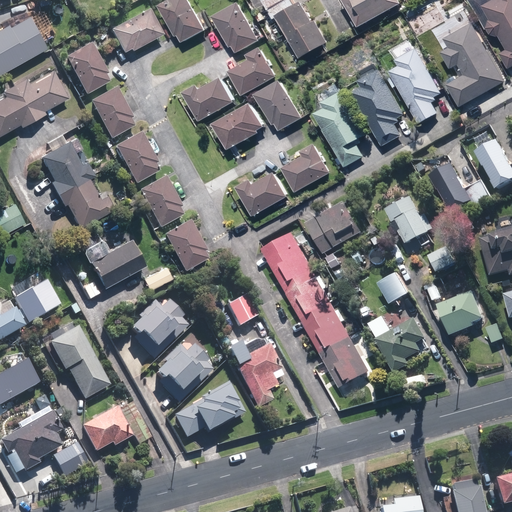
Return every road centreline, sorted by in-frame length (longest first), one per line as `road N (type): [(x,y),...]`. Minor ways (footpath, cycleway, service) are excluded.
road 1 (tertiary): [(95,511),(343,443)]
road 2 (unclassified): [(343,443),(236,245)]
road 3 (tertiary): [(343,443),(511,396)]
